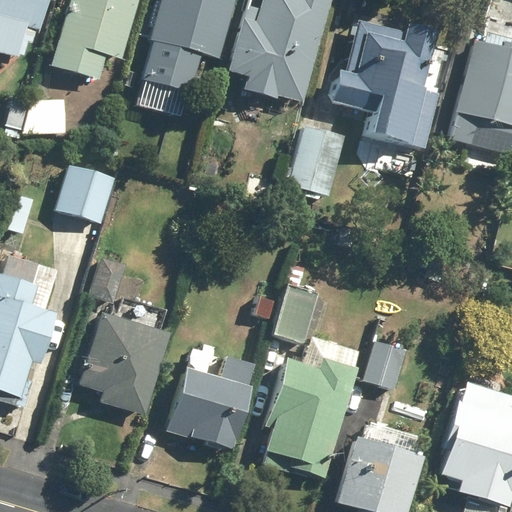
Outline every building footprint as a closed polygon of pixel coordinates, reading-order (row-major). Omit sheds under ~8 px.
[(0,0),(0,54),(15,59),(23,28),(35,32),(43,0),(0,0)] [(64,0),(74,3),(56,67),(101,80),(108,57),(123,61),(139,0),(64,0)] [(155,0),(144,40),(149,41),(138,80),(184,93),(195,53),(215,59),(230,0),(155,0)] [(297,102),(324,0),(256,0),(253,14),(239,10),(222,72),(242,78),(239,90),(270,99),(271,94),(297,102)] [(395,38),(351,26),(336,78),(329,76),(320,106),(357,117),(351,135),(414,153),(429,100),(410,94),(426,38),(397,30),(395,38)] [(472,47),(461,44),(441,116),(446,117),(439,142),(496,158),(502,134),(506,136),(511,115),(511,52),(491,47),(492,40),(476,35),(472,47)] [(12,131),(18,108),(20,101),(3,96),(3,98),(0,107),(0,131),(11,134),(12,131)] [(31,108),(24,134),(23,137),(65,136),(64,103),(32,103),(31,108)] [(12,131),(24,134),(31,108),(18,108),(12,131)] [(215,179),(229,123),(208,118),(195,174),(215,179)] [(315,202),(332,139),(295,129),(278,192),(315,202)] [(104,180),(58,167),(45,216),(91,229),(104,180)] [(24,203),(4,197),(0,209),(0,237),(13,242),(24,203)] [(51,286),(76,294),(87,255),(62,248),(51,286)] [(22,290),(29,270),(0,261),(0,406),(19,412),(26,385),(19,383),(23,366),(31,368),(45,318),(37,316),(21,312),(26,292),(22,290)] [(116,269),(92,262),(81,298),(105,305),(116,269)] [(312,296),(280,287),(265,337),(296,347),(312,296)] [(267,302),(251,298),(247,314),(262,318),(267,302)] [(158,338),(91,318),(69,387),(95,395),(93,405),(134,417),(158,338)] [(299,467),(325,475),(356,369),(355,369),(360,351),(313,337),(304,367),(286,361),(267,425),(273,428),(266,451),(271,453),(268,464),(297,473),(299,467)] [(393,391),(405,352),(374,343),(363,382),(393,391)] [(223,380),(188,369),(170,429),(234,449),(253,388),(249,388),(256,365),(230,357),(223,380)] [(506,508),(511,487),(511,395),(470,383),(464,404),(458,403),(443,450),(449,453),(442,475),(463,480),(459,494),(506,508)] [(417,456),(422,437),(372,422),(366,440),(358,438),(339,501),(374,511),(406,511),(423,457),(417,456)]
